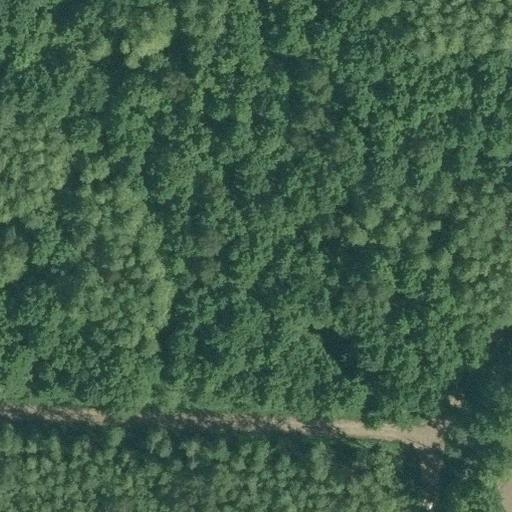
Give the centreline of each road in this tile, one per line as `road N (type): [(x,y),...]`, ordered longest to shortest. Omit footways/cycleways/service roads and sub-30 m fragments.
road 1 (track): [(0,414),(422,431),(442,447),(441,511)]
road 2 (track): [(442,447),(457,392),(511,312)]
